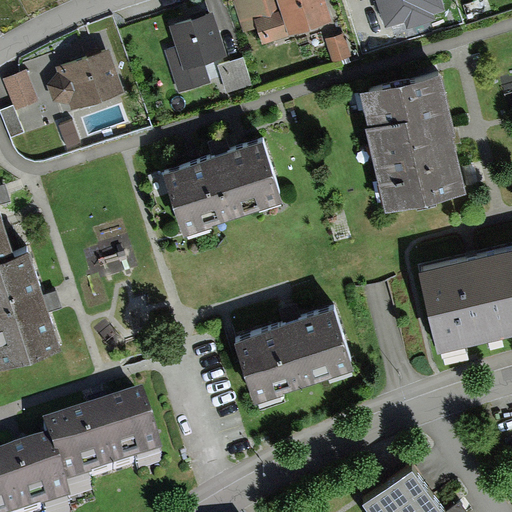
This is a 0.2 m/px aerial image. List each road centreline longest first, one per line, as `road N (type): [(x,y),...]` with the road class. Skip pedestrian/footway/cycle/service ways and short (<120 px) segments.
road 1 (residential): [(511,383),(321,454),(209,511)]
road 2 (residential): [(110,0),(0,53)]
